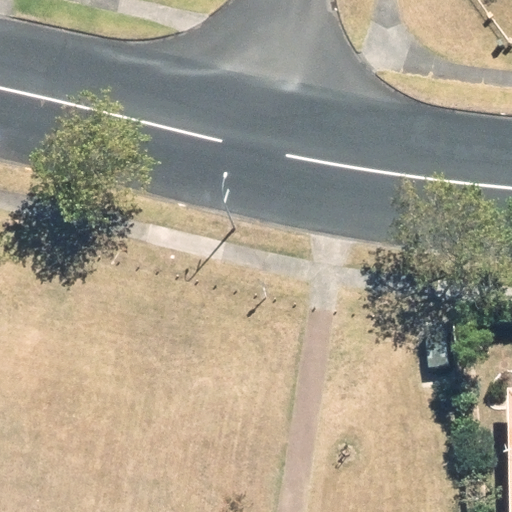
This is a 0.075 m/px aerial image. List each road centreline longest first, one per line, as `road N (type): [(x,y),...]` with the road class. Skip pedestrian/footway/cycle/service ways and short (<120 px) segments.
road 1 (tertiary): [(0,93),(257,149)]
road 2 (tertiary): [(257,149),(337,167),(511,183)]
road 3 (residential): [(257,149),(284,0)]
